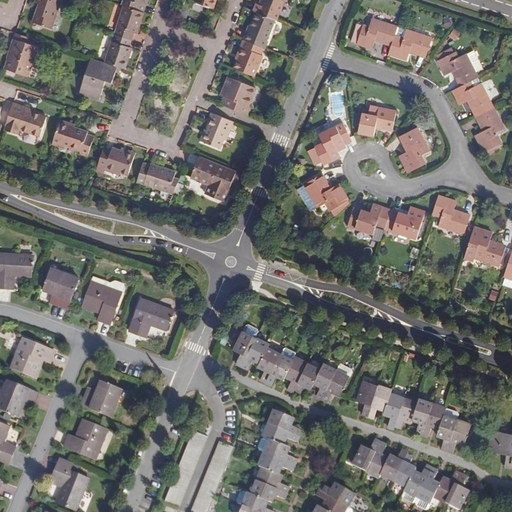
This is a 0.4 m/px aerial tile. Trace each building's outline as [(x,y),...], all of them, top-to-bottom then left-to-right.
[(37,0),(37,3),(40,4),(34,22),(51,28),(60,0),(37,0)] [(123,0),(122,5),(124,6),(138,11),(141,4),(146,6),(148,0),(123,0)] [(195,0),(195,3),(213,9),(216,0),(195,0)] [(275,21),(276,21),(284,0),(264,0),(262,6),(260,5),(257,4),(253,12),(257,14),(275,21)] [(141,22),(144,13),(138,11),(124,6),(115,35),(132,40),(134,33),(137,34),(139,27),(138,27),(140,22),(141,22)] [(264,48),(265,49),(268,41),(267,40),(275,21),(257,14),(252,27),(249,33),(248,32),(244,40),(264,48)] [(391,46),(397,27),(373,19),(370,27),(364,26),(358,44),(372,49),(375,40),(391,46)] [(432,38),(397,27),(391,46),(389,54),(407,60),(410,52),(426,57),(432,38)] [(28,37),(17,34),(15,40),(26,43),(28,37)] [(129,47),(132,40),(115,35),(105,63),(118,67),(125,69),(129,60),(127,59),(128,55),(130,56),(132,48),(129,47)] [(26,43),(15,40),(14,39),(12,46),(13,47),(5,69),(29,76),(38,47),(26,43)] [(235,69),(254,77),(263,57),(261,55),(264,48),(244,40),(241,47),(243,48),(239,59),(235,69)] [(456,53),(438,61),(445,75),(453,72),(461,87),(471,82),(479,78),(467,54),(459,58),(456,53)] [(478,71),(483,68),(476,54),(470,57),(478,71)] [(112,83),(118,67),(105,63),(91,58),(80,93),(100,100),(105,85),(106,81),(112,83)] [(223,105),(248,116),(251,107),(249,106),(256,88),(229,77),(226,85),(228,86),(225,92),(223,92),(222,96),(226,98),(223,105)] [(476,117),(494,108),(482,84),(474,88),(471,82),(461,87),(453,91),(460,105),(468,101),(476,117)] [(344,92),(331,92),(331,118),(344,118),(344,92)] [(26,110),(34,113),(35,109),(14,103),(12,107),(25,112),(26,110)] [(363,114),(359,133),(374,136),(376,127),(393,131),(397,111),(370,106),(369,115),(363,114)] [(12,107),(3,135),(16,140),(18,135),(38,142),(47,117),(34,113),(26,110),(25,112),(12,107)] [(476,135),(484,152),(486,151),(488,155),(502,148),(500,145),(501,144),(497,135),(506,131),(494,108),(476,117),(484,132),(476,135)] [(232,130),(236,123),(212,113),(209,120),(212,121),(208,130),(203,142),(221,149),(225,140),(229,129),(232,130)] [(54,140),(68,145),(82,149),(81,153),(88,156),(95,138),(87,135),(88,133),(75,128),(75,129),(70,127),(71,124),(61,121),(54,140)] [(315,148),(323,165),(340,157),(337,149),(352,141),(349,137),(344,124),(320,136),(324,143),(315,148)] [(418,128),(401,137),(408,152),(400,156),(408,173),(426,164),(422,156),(430,152),(418,128)] [(54,140),(53,144),(67,149),(68,145),(54,140)] [(104,150),(97,171),(104,173),(106,170),(107,168),(121,173),(129,175),(136,154),(122,149),(121,151),(113,148),(111,153),(104,150)] [(224,202),(236,172),(200,157),(192,177),(210,185),(207,194),(224,202)] [(138,182),(170,193),(175,178),(176,173),(151,164),(151,166),(144,163),(138,182)] [(331,189),(322,174),(305,184),(306,186),(319,208),(327,203),(335,218),(350,203),(339,184),(331,189)] [(170,193),(174,194),(180,180),(175,178),(170,193)] [(319,208),(306,186),(298,191),(311,212),(319,208)] [(439,195),(432,214),(442,217),(439,226),(464,234),(468,225),(470,215),(455,210),(457,202),(439,195)] [(371,213),(354,208),(348,227),(373,235),(376,226),(385,229),(391,210),(373,205),(371,213)] [(391,210),(385,229),(411,237),(414,230),(419,231),(425,212),(410,207),(407,216),(391,210)] [(372,240),(381,242),(385,229),(376,226),(373,235),(372,240)] [(475,227),(465,258),(473,261),(474,257),(500,266),(506,247),(490,241),(493,233),(475,227)] [(0,287),(14,289),(15,276),(32,277),(33,255),(0,253),(0,287)] [(52,268),(50,273),(60,276),(62,272),(52,268)] [(60,276),(50,273),(44,290),(54,294),(59,296),(56,304),(68,309),(79,278),(62,272),(60,276)] [(94,277),(92,282),(122,293),(124,286),(124,284),(115,281),(114,282),(112,284),(94,277)] [(122,293),(92,282),(83,307),(101,313),(105,315),(103,321),(111,324),(122,293)] [(59,296),(54,294),(51,302),(56,304),(59,296)] [(178,312),(142,299),(130,331),(147,338),(151,325),(171,332),(178,312)] [(246,326),(244,332),(257,338),(260,332),(259,330),(249,325),(246,326)] [(237,364),(242,367),(257,338),(244,332),(234,350),(242,354),(237,364)] [(257,338),(242,367),(248,370),(253,360),(260,364),(268,348),(270,345),(257,338)] [(36,379),(44,361),(45,357),(52,359),(55,351),(23,339),(11,369),(36,379)] [(268,348),(260,364),(258,367),(266,370),(261,381),(266,383),(281,355),(268,348)] [(284,350),(281,355),(293,361),(295,357),(296,355),(286,349),(284,350)] [(281,355),(266,383),(272,386),(277,376),(284,380),(285,376),(293,361),(281,355)] [(293,361),(285,376),(293,380),(293,393),(295,390),(308,364),(295,357),(293,361)] [(308,364),(295,390),(300,393),(304,386),(311,390),(314,383),(321,371),(308,364)] [(321,371),(314,383),(322,387),(317,397),(322,400),(337,371),(324,365),(321,371)] [(337,371),(350,378),(352,373),(351,371),(340,365),(337,371)] [(337,371),(322,400),(328,403),(333,393),(340,396),(350,378),(337,371)] [(8,381),(1,398),(6,400),(2,410),(19,417),(22,407),(24,403),(33,406),(38,394),(8,381)] [(95,396),(87,393),(82,406),(112,418),(123,391),(101,382),(97,391),(95,396)] [(368,417),(378,386),(365,382),(358,401),(366,404),(362,415),(368,417)] [(392,390),(378,386),(368,417),(375,419),(378,408),(385,410),(390,394),(392,390)] [(89,388),(87,393),(95,396),(97,391),(89,388)] [(145,399),(154,402),(157,394),(149,391),(145,399)] [(404,398),(390,394),(385,410),(384,414),(391,416),(388,426),(395,429),(395,427),(404,398)] [(417,402),(404,398),(395,427),(401,428),(403,420),(411,423),(412,419),(417,402)] [(419,399),(417,402),(412,419),(420,421),(417,432),(423,434),(433,403),(419,399)] [(31,411),(33,406),(24,403),(22,407),(31,411)] [(446,408),(433,403),(423,434),(429,436),(432,425),(440,428),(444,416),(446,408)] [(275,411),(269,424),(299,437),(301,431),(291,426),(294,419),(275,411)] [(457,420),(444,416),(440,428),(437,436),(444,438),(441,449),(448,451),(457,420)] [(75,442),(68,440),(65,447),(96,460),(108,430),(84,420),(76,438),(75,442)] [(471,425),(457,420),(448,451),(454,452),(457,442),(465,445),(471,425)] [(10,428),(0,423),(0,460),(10,464),(16,448),(4,443),(10,428)] [(265,438),(271,440),(283,446),(286,438),(296,443),(299,437),(269,424),(264,437),(265,438)] [(208,438),(193,432),(165,501),(179,507),(208,438)] [(511,467),(511,463),(511,435),(493,432),(489,452),(507,455),(505,466),(511,467)] [(266,453),(271,440),(265,438),(262,439),(258,447),(260,451),(266,453)] [(271,440),(266,453),(291,464),(294,458),(287,455),(290,449),(283,446),(271,440)] [(367,472),(381,443),(375,440),(370,450),(363,446),(358,456),(354,465),(367,472)] [(190,511),(208,511),(213,500),(235,448),(220,442),(190,511)] [(381,475),(389,459),(382,456),(387,446),(381,443),(367,472),(379,478),(381,475)] [(394,481),(407,456),(408,453),(403,450),(398,460),(391,456),(389,459),(381,475),(394,481)] [(260,467),(263,468),(279,475),(282,468),(292,472),(294,466),(291,464),(266,453),(260,467)] [(354,465),(358,456),(352,453),(348,462),(354,465)] [(407,488),(415,472),(417,469),(410,466),(413,459),(407,456),(394,481),(407,488)] [(74,464),(61,459),(51,482),(63,487),(57,504),(76,511),(89,479),(71,472),(74,464)] [(418,498),(433,469),(427,466),(422,476),(415,472),(407,488),(405,491),(418,498)] [(263,468),(258,481),(287,494),(290,488),(279,483),(282,476),(279,475),(263,468)] [(434,497),(440,485),(433,481),(438,472),(433,469),(418,498),(431,504),(434,497)] [(447,504),(462,475),(455,472),(450,482),(444,478),(440,485),(434,497),(447,504)] [(467,478),(462,475),(447,504),(460,510),(470,491),(462,488),(467,478)] [(258,481),(252,495),(268,502),(271,504),(274,495),(285,500),(287,494),(258,481)] [(323,485),(320,490),(348,507),(356,495),(337,484),(333,491),(323,485)] [(345,511),(348,507),(320,490),(317,496),(326,502),(323,508),(328,511),(345,511)] [(238,504),(243,507),(248,495),(244,492),(240,494),(237,502),(238,504)] [(248,495),(243,507),(255,511),(272,511),(265,509),(268,502),(252,495),(249,494),(248,495)] [(431,504),(418,498),(416,503),(416,506),(426,511),(428,510),(431,504)] [(213,500),(208,511),(214,511),(218,502),(213,500)]
